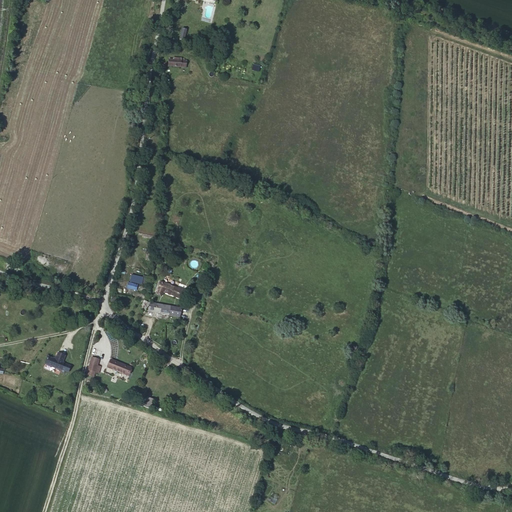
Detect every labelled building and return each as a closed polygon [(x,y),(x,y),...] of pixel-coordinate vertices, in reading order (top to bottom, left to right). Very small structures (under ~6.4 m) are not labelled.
[(180,267),(178,272),(190,277),(192,272),(180,267)] [(183,295),(159,284),(154,295),(160,298),(162,294),(180,302),(183,295)] [(151,315),(166,317),(168,306),(153,304),(151,315)] [(168,306),(166,317),(178,319),(179,308),(168,306)] [(50,361),(46,359),(42,367),(59,374),(59,373),(66,376),(69,369),(62,366),(61,365),(63,358),(56,355),(54,359),(53,362),(50,361)] [(127,370),(108,362),(104,369),(123,377),(127,370)] [(97,367),(89,366),(88,373),(96,375),(97,367)] [(143,399),(140,407),(147,409),(150,401),(143,399)] [(275,503),(279,496),(272,493),(269,499),(275,503)]
